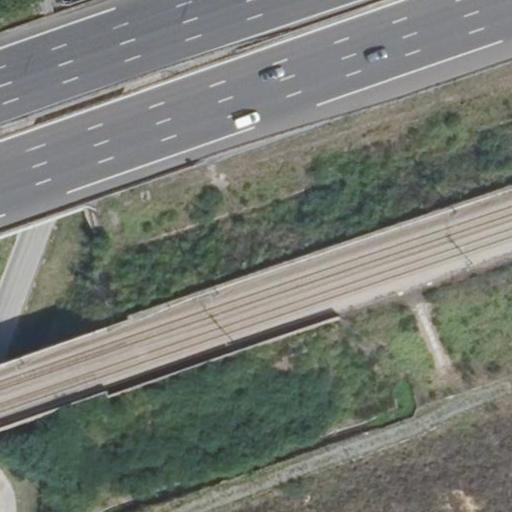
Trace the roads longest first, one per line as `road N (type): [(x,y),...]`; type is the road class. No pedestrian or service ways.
road 1 (motorway): [(0,181),(511,3)]
road 2 (primary): [(0,330),(120,0)]
road 3 (motorway): [(246,0),(0,86)]
